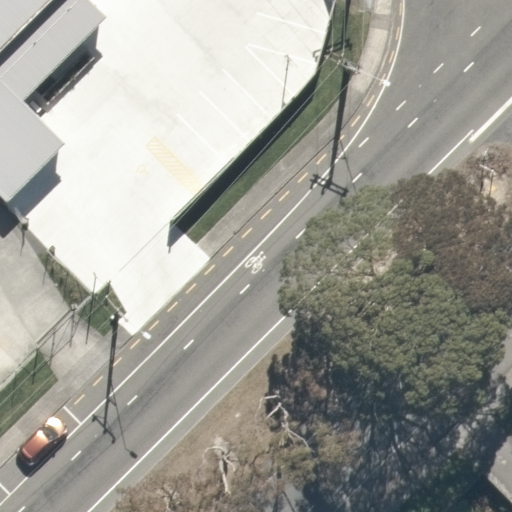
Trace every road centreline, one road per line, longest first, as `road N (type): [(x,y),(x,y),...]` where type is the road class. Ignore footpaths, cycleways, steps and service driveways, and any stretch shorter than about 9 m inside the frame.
road 1 (secondary): [(44,511),(511,37)]
road 2 (secondary): [(511,303),(293,511)]
